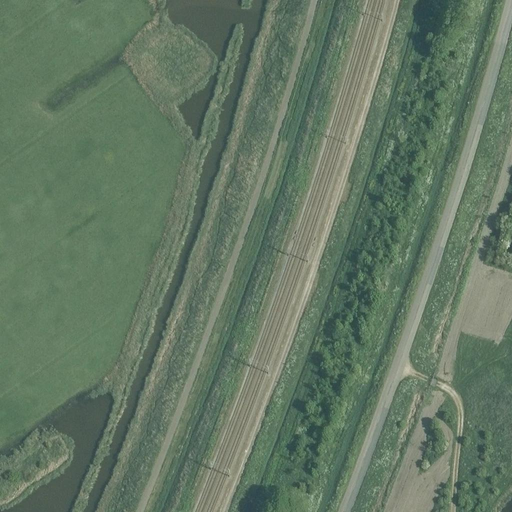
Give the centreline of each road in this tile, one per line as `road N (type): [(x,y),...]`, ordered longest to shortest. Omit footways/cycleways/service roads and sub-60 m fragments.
road 1 (track): [(313,0),(220,307),(139,511)]
road 2 (track): [(225,511),(331,224),(398,0)]
road 3 (tertiary): [(343,511),(428,278),(511,2)]
